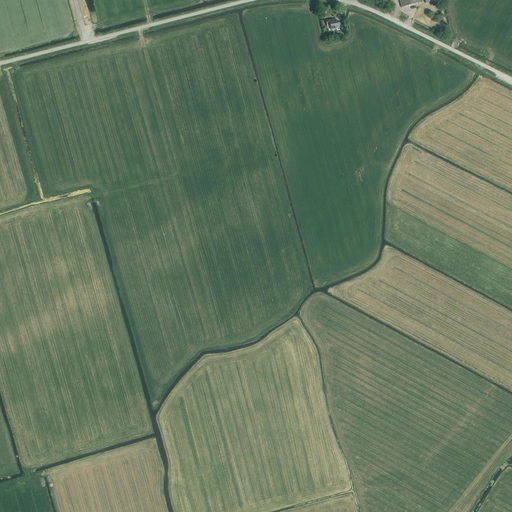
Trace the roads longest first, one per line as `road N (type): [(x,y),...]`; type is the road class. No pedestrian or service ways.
road 1 (unclassified): [(249,0),(0,63)]
road 2 (unclassified): [(511,79),(339,0)]
